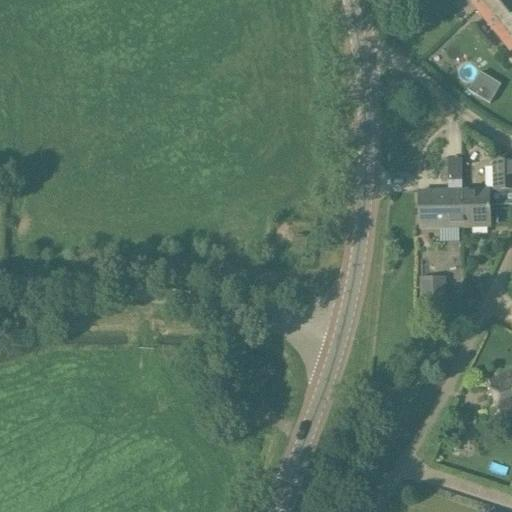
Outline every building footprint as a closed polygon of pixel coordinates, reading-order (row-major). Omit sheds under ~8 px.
[(511,50),(511,0),(474,0),(471,3),(511,52),(511,50)] [(500,88),(484,78),(473,94),(490,104),(500,88)] [(462,181),(462,159),(447,160),(447,182),(462,181)] [(511,190),(511,162),(494,162),(495,190),(495,191),(511,190)] [(511,190),(495,191),(495,190),(459,191),(460,227),(490,227),(490,206),(511,205),(511,190)] [(460,227),(459,191),(419,191),(419,228),(460,227)] [(447,304),(446,278),(418,280),(420,305),(447,304)] [(511,413),(511,371),(486,380),(499,418),(511,413)] [(254,402),(243,389),(236,395),(247,408),(254,402)]
